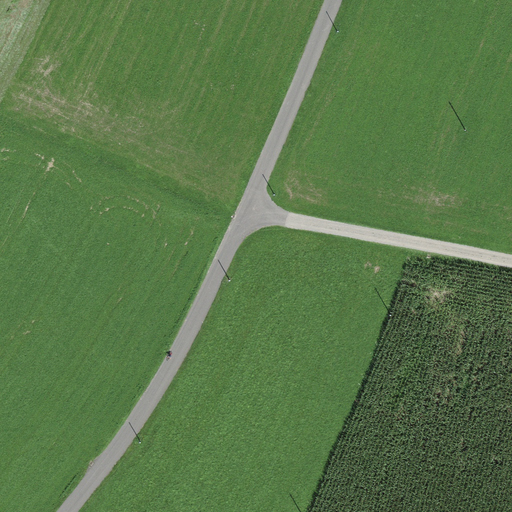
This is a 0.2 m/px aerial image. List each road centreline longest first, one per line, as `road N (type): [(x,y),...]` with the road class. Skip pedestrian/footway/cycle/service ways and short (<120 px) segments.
road 1 (residential): [(335,0),(253,215),(134,430),(67,511)]
road 2 (track): [(253,215),(511,266)]
